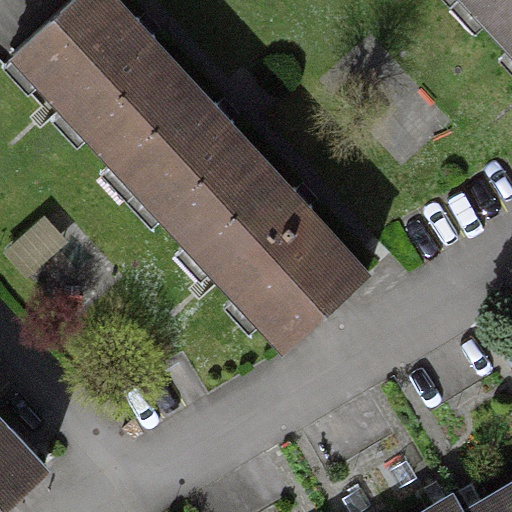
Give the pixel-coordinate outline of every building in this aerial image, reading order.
[(93,140),(177,65),(117,0),(72,0),(14,52),(93,140)] [(511,0),(466,0),(510,46),(511,44),(511,0)] [(180,237),(264,162),(177,65),(93,140),(180,237)] [(264,162),(180,237),(285,353),(368,279),(264,162)] [(0,505),(45,464),(0,415),(0,505)] [(511,511),(511,486),(465,511),(511,511)] [(462,511),(453,494),(421,511),(462,511)]
